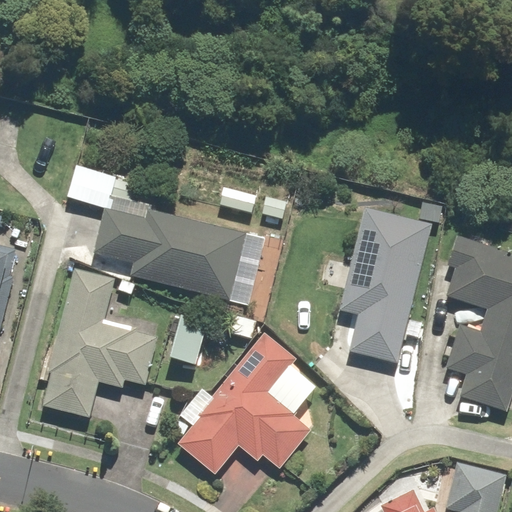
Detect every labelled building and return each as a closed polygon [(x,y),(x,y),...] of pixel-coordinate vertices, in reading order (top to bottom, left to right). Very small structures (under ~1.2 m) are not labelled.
[(119,176),(75,167),(68,198),(112,208),(119,176)] [(434,226),(365,210),(342,310),(359,314),(350,352),(402,364),(434,226)] [(173,225),(105,211),(95,256),(133,264),(131,276),(234,298),(248,232),(175,216),(173,225)] [(0,231),(4,214),(0,212),(0,329),(20,253),(0,247),(0,231)] [(511,399),(511,258),(456,244),(450,268),(455,269),(448,297),(490,308),(483,332),(458,325),(447,368),(469,373),(463,397),(510,409),(511,399)] [(127,382),(146,387),(158,337),(107,325),(118,280),(78,270),(44,408),(93,420),(102,386),(125,392),(127,382)] [(209,323),(184,316),(173,360),(198,366),(209,323)] [(312,429),(294,415),(316,386),(291,366),(298,356),(268,333),(180,447),(217,476),(239,448),(259,464),(265,457),(280,469),(312,429)] [(500,511),(508,477),(457,465),(446,509),(458,511),(500,511)] [(425,511),(416,490),(391,501),(395,511),(425,511)]
